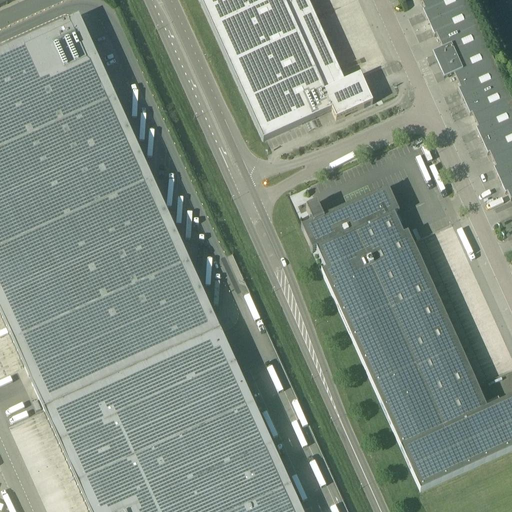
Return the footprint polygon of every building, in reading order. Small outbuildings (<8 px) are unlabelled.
[(344,85),(305,0),(198,0),(263,143),(331,112),(336,122),(372,105),(360,78),(344,85)] [(468,7),(464,0),(430,0),(421,4),(425,11),(422,12),(426,20),(426,21),(427,21),(428,21),(429,24),(468,7)] [(477,27),(468,7),(429,24),(431,28),(431,29),(430,29),(430,30),(434,38),(436,37),(439,43),(477,27)] [(0,315),(24,370),(44,413),(220,334),(194,277),(191,269),(165,212),(161,203),(128,130),(78,19),(34,39),(0,54),(0,315)] [(486,46),(477,27),(439,43),(442,51),(440,52),(443,59),(444,60),(445,60),(447,64),(486,46)] [(486,46),(447,64),(445,64),(446,65),(447,64),(449,68),(448,68),(448,69),(448,70),(451,77),(454,76),(457,83),(495,66),(486,46)] [(503,86),(495,66),(457,83),(460,90),(458,91),(461,99),(462,100),(463,100),(465,103),(503,86)] [(511,105),(511,104),(503,86),(465,103),(466,107),(466,108),(465,108),(466,109),(469,117),(471,116),(475,123),(511,105)] [(511,129),(511,105),(475,123),(478,130),(475,131),(479,138),(479,139),(480,139),(481,139),(482,143),(511,129)] [(511,153),(511,129),(482,143),(484,146),(484,147),(483,147),(483,148),(487,156),(489,155),(492,162),(511,153)] [(511,177),(511,153),(492,162),(495,169),(493,170),(497,178),(498,178),(500,183),(511,177)] [(511,177),(500,183),(502,186),(501,186),(501,187),(501,188),(505,195),(507,194),(510,202),(511,201),(511,177)] [(511,398),(486,410),(407,235),(403,237),(394,216),(398,214),(398,215),(399,215),(387,189),(386,189),(387,190),(323,219),(316,205),(305,210),(312,224),(301,229),(301,228),(300,228),(312,254),(312,253),(316,251),(325,272),(321,273),(420,493),(511,451),(511,398)] [(220,334),(44,413),(88,511),(300,511),(238,373),(220,334)]
